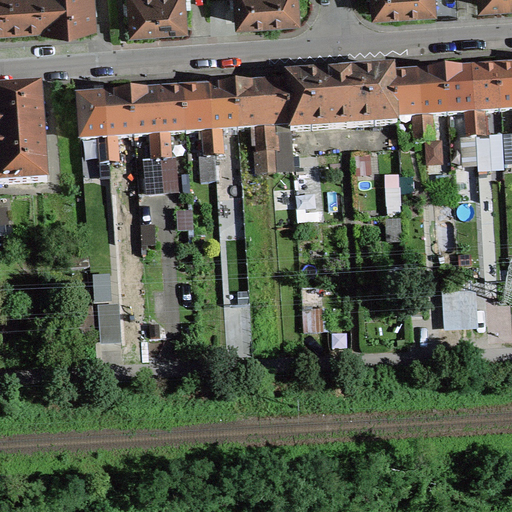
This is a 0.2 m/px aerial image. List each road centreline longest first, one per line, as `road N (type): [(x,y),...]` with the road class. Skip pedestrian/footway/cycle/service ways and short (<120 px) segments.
road 1 (residential): [(0,68),(338,45)]
road 2 (residential): [(338,45),(511,35)]
